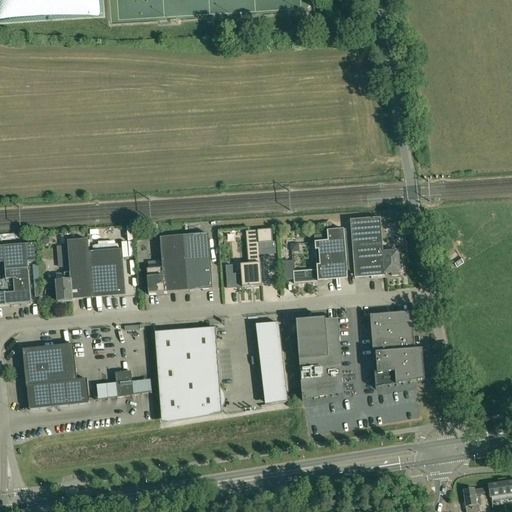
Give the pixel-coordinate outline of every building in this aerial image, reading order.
[(104,0),(0,0),(0,25),(105,19),(104,0)] [(380,219),(350,221),(354,272),(370,271),(371,278),(384,277),(384,278),(383,254),(380,219)] [(262,287),(259,251),(263,251),(263,253),(273,253),(272,243),(271,230),(245,232),(248,265),(240,266),(240,275),(232,275),(232,267),(225,267),(227,289),(238,288),(238,289),(262,287)] [(312,244),(312,249),(314,271),(292,273),(293,285),(331,282),(330,276),(347,275),(343,231),(324,232),(325,243),(312,244)] [(209,235),(184,237),(188,292),(213,290),(209,235)] [(164,294),(174,293),(188,292),(184,237),(160,239),(162,269),(164,294)] [(58,303),(73,301),(92,300),(88,253),(89,253),(87,240),(67,242),(70,274),(64,274),(64,282),(56,282),(58,303)] [(88,240),(87,240),(89,253),(88,253),(92,300),(126,297),(122,250),(89,253),(88,240)] [(28,278),(28,270),(26,246),(13,247),(18,306),(31,305),(29,278),(28,278)] [(2,272),(4,296),(5,307),(18,306),(13,247),(3,248),(5,272),(2,272)] [(398,253),(383,254),(384,278),(385,277),(385,275),(399,273),(399,271),(401,270),(400,262),(398,263),(398,253)] [(465,262),(458,266),(462,272),(469,267),(465,262)] [(149,295),(164,294),(162,269),(147,271),(149,295)] [(424,346),(414,346),(412,314),(370,317),(376,390),(417,387),(417,385),(427,384),(424,346)] [(257,321),(266,402),(288,400),(279,319),(257,321)] [(302,402),(343,395),(341,372),(340,372),(336,321),(324,322),(324,321),(295,323),(302,402)] [(161,415),(163,415),(164,416),(164,417),(164,418),(165,418),(165,419),(166,419),(167,420),(169,421),(170,421),(172,421),(214,415),(216,414),(218,413),(220,412),(221,410),(223,408),(224,406),(224,404),(225,402),(225,399),(224,399),(220,399),(215,330),(220,329),(153,334),(153,335),(154,334),(161,415)] [(29,410),(69,406),(90,403),(90,402),(89,403),(87,380),(76,381),(73,346),(22,351),(26,388),(29,410)] [(117,398),(116,398),(117,399),(133,397),(131,373),(115,375),(117,398)] [(135,393),(153,392),(152,379),(134,380),(135,393)] [(474,490),(463,491),(466,507),(476,506),(475,496),(489,494),(489,498),(511,495),(511,481),(487,485),(488,488),(474,490)]
